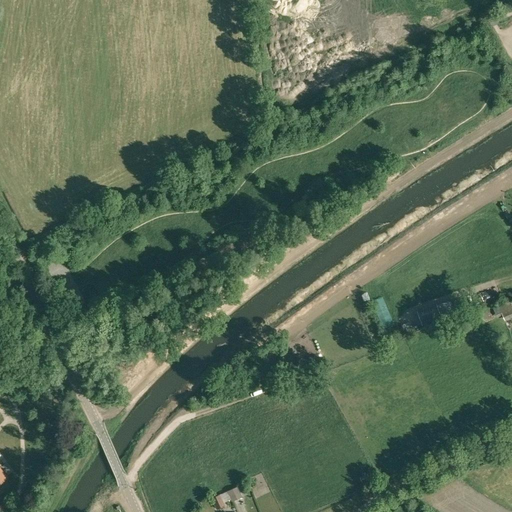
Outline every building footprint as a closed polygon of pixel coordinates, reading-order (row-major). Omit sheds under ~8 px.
[(505,321),(511,317),(511,301),(511,300),(502,304),(505,311),(502,312),(505,321)] [(441,317),(438,308),(419,315),(423,324),(441,317)] [(300,355),(292,357),(295,364),(289,366),(292,375),(305,370),(300,355)] [(363,483),(371,479),(368,474),(360,477),(363,483)] [(231,502),(242,497),(238,486),(226,491),(231,502)] [(217,496),(211,499),(216,511),(223,508),(217,496)]
